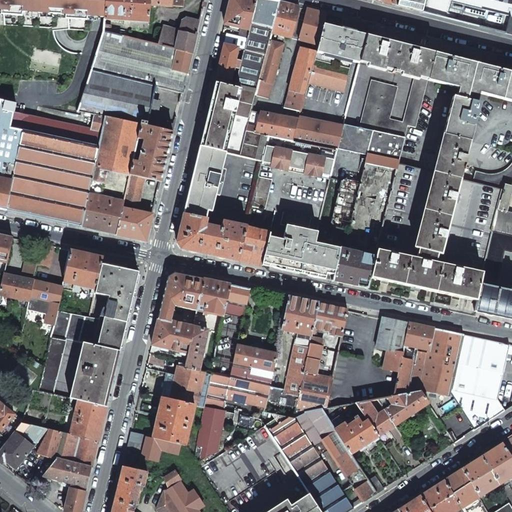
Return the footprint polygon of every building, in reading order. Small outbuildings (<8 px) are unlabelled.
[(0,0),(0,24),(89,31),(90,17),(104,18),(105,0),(0,0)] [(105,0),(104,18),(104,20),(148,23),(150,6),(149,0),(105,0)] [(230,0),(228,10),(224,24),(248,30),(255,0),(230,0)] [(243,50),(234,88),(256,93),(269,41),(271,33),(279,2),(269,0),(255,0),(248,30),(246,40),(243,50)] [(398,0),(396,6),(409,9),(421,12),(424,0),(398,0)] [(511,0),(424,0),(421,12),(504,34),(508,17),(511,18),(511,0)] [(279,2),(271,33),(278,35),(277,39),(283,41),(284,37),(291,38),(299,7),(279,2)] [(306,9),(298,40),(318,45),(323,25),(326,14),(308,9),(307,9),(306,9)] [(178,31),(174,51),(176,52),(191,55),(199,21),(185,18),(181,21),(178,31)] [(103,24),(101,32),(108,34),(110,26),(103,24)] [(345,41),(338,40),(341,29),(323,25),(318,45),(316,51),(308,82),(344,91),(351,62),(359,64),(359,62),(366,36),(355,33),(354,35),(347,33),(345,41)] [(162,27),(158,47),(174,51),(178,31),(162,27)] [(345,41),(347,33),(354,35),(355,33),(345,30),(341,29),(338,40),(345,41)] [(95,57),(90,71),(155,87),(181,93),(185,76),(185,75),(172,72),(176,52),(174,51),(158,47),(108,34),(101,32),(95,57)] [(226,35),(223,45),(237,49),(243,50),(246,40),(226,35)] [(366,36),(359,62),(392,71),(392,73),(394,74),(395,72),(414,77),(427,80),(434,53),(421,50),(376,38),(369,36),(366,36)] [(256,93),(255,95),(269,99),(283,45),(269,41),(256,93)] [(217,71),(214,83),(228,86),(232,71),(234,71),(235,69),(233,68),(235,60),(237,49),(223,45),(217,71)] [(299,47),(284,108),(299,112),(300,112),(308,82),(316,51),(299,47)] [(176,52),(172,72),(185,75),(191,55),(176,52)] [(434,53),(427,80),(461,89),(458,98),(474,102),(477,93),(511,101),(511,72),(507,71),(450,57),(434,53)] [(141,125),(146,126),(155,87),(90,71),(76,112),(93,115),(105,117),(141,125)] [(371,81),(360,128),(404,138),(407,126),(415,128),(427,80),(414,77),(403,123),(388,120),(396,88),(371,81)] [(210,99),(199,146),(225,152),(234,114),(249,117),(251,111),(255,95),(256,93),(234,88),(228,86),(214,83),(210,99)] [(453,97),(443,135),(470,141),(472,134),(480,104),(474,102),(458,98),(453,97)] [(16,103),(0,100),(0,210),(27,216),(56,223),(80,228),(88,195),(90,185),(91,179),(101,131),(90,129),(14,113),(16,103)] [(249,117),(245,131),(246,131),(268,136),(292,141),(297,121),(251,111),(249,117)] [(105,117),(93,115),(90,129),(101,131),(105,117)] [(101,131),(91,179),(105,182),(108,170),(128,174),(132,162),(137,141),(141,125),(105,117),(101,131)] [(337,149),(343,126),(298,117),(297,121),(292,141),(337,150),(337,149)] [(159,130),(172,133),(174,125),(161,122),(159,130)] [(343,126),(337,149),(366,155),(398,162),(404,138),(360,128),(343,124),(343,126)] [(132,162),(128,174),(131,175),(145,178),(160,182),(166,157),(172,133),(159,130),(146,126),(141,125),(137,141),(142,142),(137,163),(132,162)] [(246,131),(240,156),(261,161),(268,136),(246,131)] [(375,256),(370,278),(476,301),(477,301),(480,285),(483,274),(493,232),(502,190),(460,179),(463,171),(465,172),(466,167),(464,167),(467,152),(470,141),(443,135),(433,173),(398,164),(377,251),(375,256)] [(261,161),(330,175),(337,150),(292,141),(268,136),(261,161)] [(191,180),(183,213),(207,218),(208,212),(212,212),(218,187),(221,187),(223,179),(219,178),(225,153),(225,152),(199,146),(191,180)] [(348,230),(344,249),(375,256),(377,251),(398,164),(398,162),(366,155),(361,182),(346,179),(341,181),(331,222),(334,227),(348,230)] [(124,203),(124,204),(138,207),(145,178),(131,175),(130,177),(127,189),(124,203)] [(124,176),(121,187),(127,189),(130,177),(124,176)] [(263,208),(270,179),(258,176),(251,206),(263,208)] [(91,179),(90,185),(104,188),(105,182),(91,179)] [(502,190),(493,232),(511,235),(511,213),(506,212),(511,190),(511,186),(503,185),(502,190)] [(88,195),(80,228),(100,232),(116,235),(122,208),(124,204),(124,203),(88,195)] [(122,208),(116,235),(133,239),(146,241),(152,216),(122,208)] [(286,226),(282,240),(269,237),(262,266),(285,271),(298,274),(299,271),(307,273),(314,242),(316,233),(308,231),(311,218),(283,212),(280,225),(286,226)] [(207,218),(183,213),(177,242),(180,249),(211,255),(237,261),(246,228),(246,227),(222,222),(220,229),(205,225),(207,218)] [(246,228),(237,261),(252,264),(262,266),(269,237),(270,233),(246,228)] [(483,274),(480,285),(495,288),(504,251),(511,252),(511,235),(493,232),(483,274)] [(0,236),(0,262),(6,263),(11,239),(2,237),(0,236)] [(322,276),(324,276),(323,279),(333,281),(340,248),(314,242),(307,273),(306,275),(317,278),(318,275),(322,276)] [(41,245),(36,267),(48,269),(53,248),(41,245)] [(340,248),(333,281),(351,285),(368,289),(370,278),(375,256),(344,249),(340,248)] [(71,251),(63,283),(96,290),(101,266),(103,258),(91,256),(71,251)] [(99,319),(93,346),(116,352),(119,352),(133,296),(131,296),(136,273),(101,266),(96,290),(95,294),(109,297),(106,309),(103,308),(99,319)] [(168,277),(157,319),(170,322),(174,306),(197,311),(203,279),(181,274),(174,273),(168,277)] [(4,275),(0,293),(0,296),(28,303),(33,282),(4,275)] [(203,279),(197,311),(203,312),(202,315),(206,315),(207,313),(222,316),(223,313),(229,285),(213,281),(203,279)] [(28,303),(26,311),(47,316),(45,325),(53,327),(57,310),(62,288),(33,282),(28,303)] [(243,317),(249,289),(237,286),(229,285),(223,313),(243,317)] [(477,301),(474,311),(507,318),(511,319),(511,292),(495,288),(480,285),(477,301)] [(288,297),(281,329),(294,332),(294,334),(297,335),(297,332),(311,335),(311,334),(318,304),(309,302),(288,297)] [(311,334),(314,334),(316,329),(330,332),(329,335),(341,338),(347,310),(327,306),(318,304),(311,334)] [(83,344),(93,346),(99,319),(90,318),(57,310),(53,327),(51,336),(66,340),(83,344)] [(382,317),(376,348),(377,349),(374,363),(384,366),(383,369),(395,371),(394,376),(397,377),(409,323),(382,317)] [(151,345),(184,353),(183,355),(187,356),(193,327),(170,322),(157,319),(152,341),(151,345)] [(186,362),(184,368),(199,371),(207,330),(204,329),(206,322),(194,320),(193,327),(187,356),(186,362)] [(397,377),(394,396),(420,391),(427,403),(440,395),(449,397),(450,393),(452,381),(463,335),(449,332),(420,326),(409,323),(397,377)] [(497,399),(508,348),(508,345),(502,343),(463,335),(452,381),(450,393),(474,430),(505,410),(497,399)] [(51,336),(38,392),(53,395),(66,340),(51,336)] [(269,386),(266,401),(295,407),(310,340),(297,337),(295,346),(294,346),(285,390),(269,386)] [(295,407),(294,415),(305,412),(321,409),(326,409),(334,370),(317,366),(321,349),(322,340),(310,338),(310,340),(295,407)] [(83,344),(69,399),(78,402),(103,407),(110,380),(116,352),(93,346),(83,344)] [(237,344),(233,363),(251,367),(250,374),(271,379),(277,352),(237,344)] [(168,373),(162,397),(194,405),(204,407),(210,374),(199,371),(184,368),(186,362),(179,361),(176,375),(168,373)] [(251,367),(233,363),(230,376),(211,372),(210,374),(204,407),(194,460),(197,465),(209,456),(210,448),(217,451),(224,411),(223,411),(226,400),(264,408),(266,401),(269,386),(271,379),(250,374),(251,367)] [(384,410),(394,426),(427,403),(420,391),(394,396),(377,399),(384,410)] [(157,417),(152,437),(180,444),(184,445),(194,405),(162,397),(157,417)] [(362,413),(378,437),(394,426),(384,410),(377,415),(368,401),(356,403),(360,411),(362,413)] [(78,402),(70,434),(98,441),(102,425),(105,408),(103,407),(78,402)] [(0,403),(0,430),(1,432),(13,416),(14,415),(0,403)] [(344,406),(351,416),(360,411),(356,403),(354,404),(344,406)] [(345,423),(334,430),(343,442),(350,454),(378,437),(362,413),(357,416),(358,419),(347,426),(345,423)] [(276,420),(264,427),(280,453),(286,461),(311,445),(293,418),(275,414),(276,420)] [(1,432),(0,432),(0,434),(8,441),(21,423),(13,416),(1,432)] [(8,441),(0,450),(0,463),(13,474),(48,429),(22,423),(21,423),(8,441)] [(199,468),(223,505),(275,471),(269,461),(280,453),(264,427),(263,426),(199,468)] [(48,429),(43,456),(56,460),(91,468),(98,441),(70,434),(48,429)] [(130,432),(122,466),(137,470),(140,457),(145,436),(130,432)] [(511,461),(511,435),(499,444),(511,462),(511,461)] [(145,436),(140,457),(157,461),(160,449),(178,454),(180,444),(152,437),(145,436)] [(330,451),(363,503),(376,494),(368,481),(350,454),(343,442),(330,451)] [(481,456),(498,485),(511,475),(511,463),(511,462),(499,444),(481,456)] [(319,511),(348,511),(353,510),(311,445),(286,461),(308,494),(319,511)] [(461,468),(478,497),(498,485),(481,456),(461,468)] [(56,460),(43,476),(72,483),(86,487),(91,468),(56,460)] [(115,493),(110,511),(132,511),(135,501),(137,502),(139,496),(146,473),(137,471),(137,470),(122,466),(115,493)] [(478,497),(461,468),(443,480),(460,508),(478,497)] [(163,478),(168,488),(178,482),(180,481),(174,471),(163,478)] [(374,477),(368,481),(376,494),(383,490),(374,477)] [(443,480),(419,496),(428,511),(454,511),(460,508),(443,480)] [(168,488),(164,491),(177,511),(197,511),(196,510),(203,506),(193,490),(186,494),(178,482),(168,488)] [(80,511),(84,495),(86,487),(72,483),(64,511),(80,511)] [(157,511),(177,511),(164,491),(156,510),(157,511)] [(319,511),(308,494),(290,506),(286,499),(266,511),(319,511)] [(398,510),(398,511),(428,511),(419,496),(398,510)] [(511,511),(511,508),(509,503),(494,511),(511,511)]
